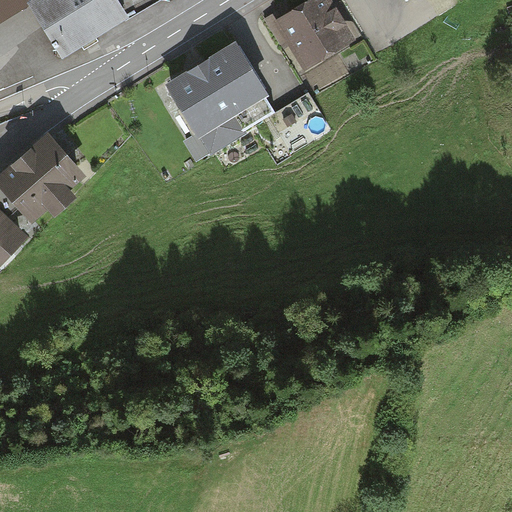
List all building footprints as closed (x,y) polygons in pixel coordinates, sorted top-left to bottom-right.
[(120,14),(111,0),(40,0),(34,4),(61,50),(97,28),(120,14)] [(352,40),(327,0),(311,0),(275,23),(304,70),(352,40)] [(19,19),(0,30),(0,61),(33,42),(19,19)] [(236,46),(167,87),(205,150),(240,130),(230,114),(264,94),(236,46)] [(48,137),(0,178),(0,185),(30,219),(48,204),(56,214),(72,199),(64,190),(81,175),(48,137)] [(0,262),(23,238),(0,217),(0,262)]
